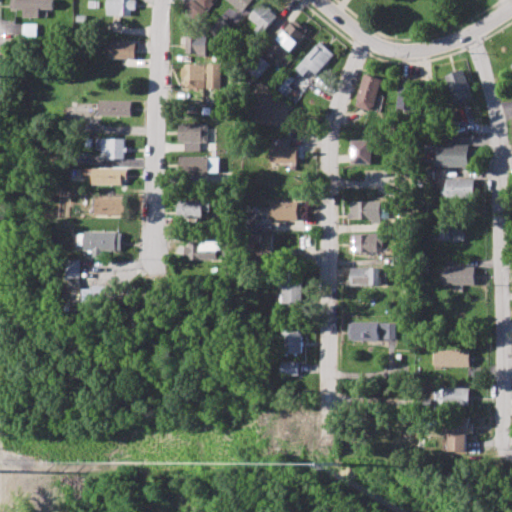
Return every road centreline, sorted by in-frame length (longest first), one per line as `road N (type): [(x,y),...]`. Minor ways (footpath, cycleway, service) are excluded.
road 1 (residential): [(470,35),(502,123),(510,451)]
road 2 (residential): [(367,35),(338,110),(333,158),(333,434)]
road 3 (residential): [(165,0),(161,285)]
road 4 (residential): [(511,6),(470,35),(402,47),(367,35),(325,0)]
road 5 (residential): [(141,471),(0,454)]
